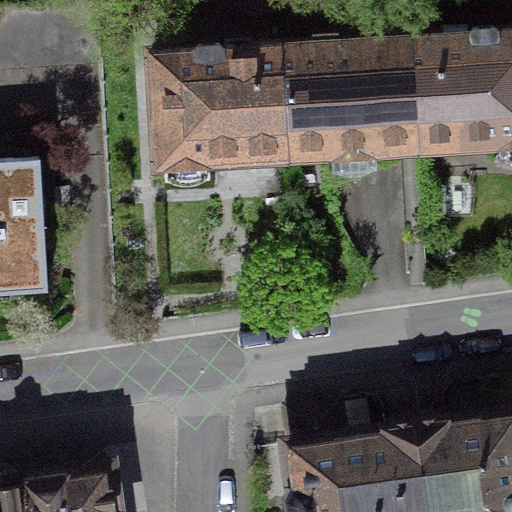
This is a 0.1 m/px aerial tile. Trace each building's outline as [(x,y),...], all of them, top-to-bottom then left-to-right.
[(96,0),(62,0),(0,4),(0,64),(100,58),(96,0)] [(410,33),(417,147),(482,143),(511,140),(511,27),(499,28),(494,23),(473,25),(469,30),(410,33)] [(416,156),(416,147),(417,147),(410,33),(282,41),(289,155),(333,152),(334,161),(375,159),(416,156)] [(223,158),(289,155),(282,41),(223,45),(218,40),(197,41),(192,47),(151,49),(158,162),(223,158)] [(39,155),(0,157),(0,289),(47,286),(42,198),(39,155)] [(289,440),(288,440),(295,484),(292,485),(290,488),(288,492),(287,496),(287,500),(287,505),(288,509),(288,511),(427,511),(415,420),(399,422),(382,424),(382,427),(346,432),(340,395),(284,403),(289,440)] [(431,418),(415,420),(427,511),(511,511),(511,409),(448,418),(448,415),(431,418)] [(13,477),(0,478),(0,511),(113,511),(107,464),(13,477)]
